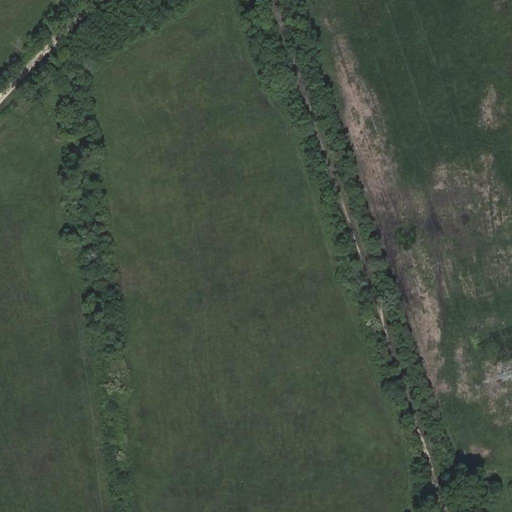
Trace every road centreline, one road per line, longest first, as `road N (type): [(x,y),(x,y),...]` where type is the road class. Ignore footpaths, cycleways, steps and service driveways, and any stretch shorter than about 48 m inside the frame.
road 1 (track): [(272,0),(448,511)]
road 2 (track): [(0,112),(105,0)]
